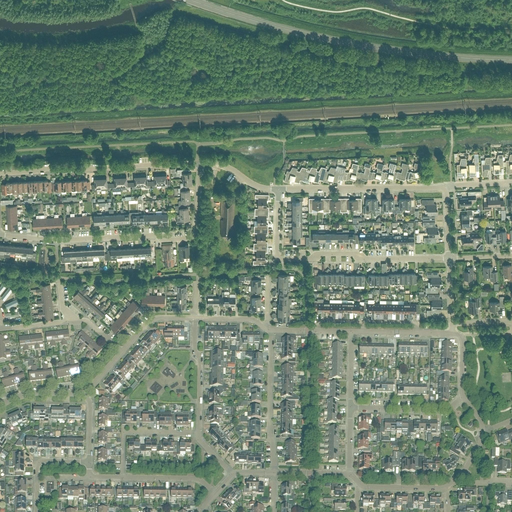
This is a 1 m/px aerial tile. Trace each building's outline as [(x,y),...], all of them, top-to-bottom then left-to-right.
[(493,161),(494,174),(499,173),(500,167),(503,167),(503,154),(498,154),(496,161),(493,161)] [(469,164),(469,177),(475,177),(476,170),(479,170),(478,157),(473,158),(472,164),(469,164)] [(481,163),(482,176),(487,176),(488,170),(491,170),(490,157),(485,157),(484,163),(481,163)] [(457,164),(457,177),(462,177),(464,171),(466,171),(466,158),(461,158),(459,164),(457,164)] [(347,172),(345,171),(344,171),(342,179),(342,181),(343,179),(345,180),(346,180),(349,179),(355,180),(355,179),(357,171),(359,165),(352,163),(351,168),(353,168),(351,173),(347,172)] [(360,172),(357,171),(355,179),(358,180),(359,178),(361,178),(361,179),(362,179),(363,179),(367,180),(367,179),(369,171),(371,165),(365,163),(364,168),(365,168),(364,173),(360,171),(360,172)] [(372,172),(369,171),(367,179),(370,180),(371,179),(374,179),(380,180),(380,179),(382,171),(384,164),(377,163),(376,168),(377,168),(376,172),(372,171),(372,172)] [(385,172),(382,171),(380,179),(383,179),(383,180),(383,179),(387,178),(392,180),(392,179),(394,171),(396,164),(390,163),(388,168),(390,168),(389,172),(385,171),(385,172)] [(397,172),(394,171),(392,179),(395,179),(395,180),(396,178),(398,178),(398,179),(399,179),(400,179),(401,179),(404,180),(405,179),(407,171),(409,164),(402,163),(401,168),(402,168),(401,172),(397,171),(397,172)] [(409,172),(407,171),(405,179),(407,179),(407,180),(408,180),(408,179),(412,178),(417,180),(419,173),(420,173),(419,171),(421,164),(415,163),(413,168),(415,168),(414,172),(410,171),(409,172)] [(297,170),(297,168),(292,167),(290,171),(287,170),(286,173),(285,174),(286,175),(284,181),(290,183),(290,179),(291,179),(294,180),(297,170)] [(299,171),(297,170),(294,180),(294,181),(299,183),(300,179),(301,179),(304,180),(306,170),(307,168),(302,167),(299,171)] [(309,171),(306,170),(304,180),(303,181),(309,183),(310,179),(311,179),(313,179),(316,170),(317,168),(311,167),(309,171)] [(319,171),(316,170),(313,179),(313,181),(318,182),(319,179),(320,179),(323,179),(326,170),(326,168),(321,167),(319,171)] [(328,171),(326,170),(323,179),(323,181),(328,182),(329,179),(330,179),(333,179),(335,170),(336,168),(331,167),(328,171)] [(338,171),(335,170),(333,179),(332,181),(338,182),(339,179),(339,178),(342,179),(342,181),(342,179),(344,171),(345,171),(346,168),(340,167),(338,171)] [(183,175),(183,179),(192,178),(191,172),(187,173),(187,169),(177,170),(177,174),(179,173),(180,175),(183,175)] [(161,184),(160,174),(154,174),(155,181),(152,181),(151,181),(151,185),(152,185),(152,187),(157,187),(158,184),(161,184)] [(166,174),(160,174),(161,184),(164,184),(165,187),(170,186),(170,180),(167,180),(166,174)] [(141,185),(140,175),(134,176),(135,182),(132,182),(132,188),(137,188),(138,185),(141,185)] [(146,175),(140,175),(141,185),(144,185),(145,188),(150,188),(150,185),(151,185),(151,181),(150,181),(147,181),(146,175)] [(121,186),(120,176),(114,177),(115,183),(112,183),(112,191),(121,191),(121,186)] [(126,176),(120,176),(121,186),(124,186),(125,189),(130,189),(130,182),(127,182),(126,176)] [(101,190),(100,177),(95,178),(95,184),(92,184),(92,191),(97,190),(101,190)] [(106,177),(100,177),(101,190),(105,190),(110,190),(110,187),(111,187),(111,183),(110,183),(107,184),(106,177)] [(180,183),(180,188),(184,188),(187,187),(187,184),(192,184),(192,178),(183,179),(183,182),(180,183)] [(47,180),(42,181),(43,189),(47,189),(47,192),(51,192),(51,189),(51,182),(48,182),(47,180)] [(86,180),(81,180),(82,189),(82,192),(87,192),(87,188),(90,188),(90,181),(87,181),(86,180)] [(61,190),(61,181),(56,181),(56,183),(53,183),(53,190),(61,190)] [(6,184),(1,184),(2,192),(2,194),(7,194),(12,194),(12,182),(6,182),(6,184)] [(181,193),(181,196),(190,196),(190,190),(185,190),(184,188),(180,188),(178,188),(178,192),(181,193)] [(258,198),(258,203),(267,203),(267,200),(269,200),(269,195),(255,194),(255,198),(258,198)] [(469,195),(469,198),(460,198),(461,205),(471,205),(471,201),(475,200),(475,195),(469,195)] [(494,205),(493,195),(487,196),(488,201),(484,201),(484,210),(491,210),(491,205),(494,205)] [(499,195),(493,195),(494,205),(497,205),(497,209),(504,209),(504,200),(500,200),(499,195)] [(178,201),(179,206),(183,205),(185,205),(185,202),(191,202),(190,196),(181,196),(182,200),(178,201)] [(288,208),(293,208),(292,207),(302,207),(302,200),(303,200),(303,197),(296,197),(296,200),(292,200),(292,203),(288,203),(288,208)] [(318,209),(318,200),(314,200),(314,198),(309,198),(309,212),(312,212),(312,209),(318,209)] [(321,200),(318,200),(318,209),(323,209),(323,212),(326,212),(326,198),(321,198),(321,200)] [(332,198),(326,198),(326,212),(330,212),(330,209),(335,209),(335,200),(332,200),(332,198)] [(338,200),(335,200),(335,209),(340,209),(340,212),(344,212),(344,198),(338,198),(338,200)] [(349,198),(344,198),(344,212),(347,212),(347,209),(352,209),(352,200),(349,200),(349,198)] [(356,200),(352,200),(352,209),(357,209),(358,212),(361,212),(361,198),(356,198),(356,200)] [(372,208),(371,199),(366,199),(366,206),(363,206),(363,213),(367,213),(372,211),(372,208)] [(377,199),(371,199),(372,208),(376,208),(376,213),(380,213),(380,206),(377,206),(377,199)] [(383,206),(380,206),(380,213),(384,213),(384,212),(388,212),(388,199),(383,199),(383,206)] [(394,199),(388,199),(388,212),(392,212),(392,213),(397,213),(397,206),(394,206),(394,199)] [(399,206),(397,206),(397,213),(401,213),(401,208),(405,208),(405,199),(399,199),(399,206)] [(411,199),(405,199),(405,208),(409,208),(409,213),(414,213),(414,206),(411,206),(411,199)] [(426,205),(426,210),(437,210),(437,209),(436,209),(436,204),(434,204),(434,199),(422,200),(422,205),(426,205)] [(221,235),(233,236),(234,202),(222,202),(221,216),(224,216),(224,220),(221,220),(221,229),(221,235)] [(255,208),(255,212),(268,212),(268,207),(267,207),(267,203),(258,203),(258,208),(255,208)] [(180,211),(180,214),(189,214),(188,208),(183,208),(183,205),(179,206),(176,206),(176,210),(180,211)] [(437,210),(426,210),(427,210),(427,215),(423,215),(423,220),(435,220),(435,215),(437,215),(437,210)] [(461,214),(462,222),(469,221),(469,217),(472,216),(472,211),(466,212),(467,214),(461,214)] [(258,215),(257,221),(266,221),(266,217),(268,217),(268,212),(255,212),(255,215),(258,215)] [(189,214),(180,214),(180,218),(177,219),(177,224),(184,223),(184,220),(189,220),(189,214)] [(138,215),(129,215),(130,222),(133,222),(133,223),(139,223),(138,215)] [(254,226),(254,229),(268,230),(268,224),(266,224),(266,221),(257,221),(257,226),(254,226)] [(469,221),(462,222),(462,229),(467,229),(467,231),(472,231),(472,226),(470,226),(469,221)] [(427,227),(428,232),(438,232),(437,227),(435,227),(435,222),(423,222),(423,227),(427,227)] [(257,233),(257,238),(266,238),(266,235),(268,235),(268,230),(254,229),(254,233),(257,233)] [(496,244),(495,230),(491,230),(492,232),(486,232),(486,242),(491,241),(491,242),(492,243),(492,244),(496,244)] [(500,230),(495,230),(496,244),(500,243),(500,242),(501,242),(501,241),(506,241),(506,231),(500,231),(500,230)] [(355,232),(349,232),(349,233),(349,241),(350,241),(353,241),(353,243),(358,243),(358,235),(355,235),(355,232)] [(438,232),(428,232),(428,233),(429,237),(424,238),(424,243),(436,242),(436,238),(439,238),(438,232)] [(474,233),(474,235),(473,235),(473,236),(473,237),(462,237),(463,245),(473,244),(473,240),(482,239),(481,232),(474,233)] [(254,243),(254,246),(267,247),(267,242),(265,242),(266,238),(257,238),(257,243),(254,243)] [(171,265),(174,265),(172,244),(162,245),(163,256),(165,255),(165,266),(171,266),(171,265)] [(189,257),(188,245),(185,245),(185,246),(179,246),(180,261),(184,260),(183,258),(189,257)] [(256,250),(256,255),(265,255),(265,252),(267,252),(267,247),(254,246),(253,250),(256,250)] [(28,247),(27,258),(32,259),(32,261),(35,261),(36,253),(33,252),(34,247),(28,247)] [(145,247),(145,256),(146,259),(151,258),(154,257),(154,251),(151,251),(151,247),(145,247)] [(104,248),(98,249),(99,257),(105,257),(105,260),(108,260),(108,253),(105,254),(104,248)] [(107,250),(108,253),(108,260),(117,259),(117,258),(116,249),(110,249),(111,250),(107,250)] [(71,262),(70,250),(64,251),(64,256),(61,256),(62,262),(71,262)] [(265,255),(256,255),(256,260),(253,260),(253,264),(267,264),(267,259),(265,259),(265,255)] [(509,277),(509,280),(511,280),(511,271),(511,272),(511,265),(503,266),(503,273),(504,273),(504,277),(508,277),(509,277)] [(490,276),(490,280),(498,280),(497,271),(493,271),(492,266),(483,266),(483,277),(490,276)] [(464,271),(464,279),(473,279),(473,280),(476,280),(476,274),(472,274),(472,271),(473,271),(473,267),(467,267),(467,271),(464,271)] [(430,282),(441,282),(441,277),(439,277),(439,272),(426,272),(426,277),(431,277),(431,282),(430,282)] [(415,273),(410,273),(410,282),(418,282),(418,275),(415,275),(415,273)] [(251,280),(251,285),(261,285),(261,279),(258,279),(258,274),(245,276),(245,280),(251,280)] [(323,283),(323,274),(318,274),(318,275),(315,276),(315,288),(318,288),(318,283),(323,283)] [(178,286),(177,291),(186,291),(186,286),(179,286),(179,283),(173,282),(173,286),(178,286)] [(441,282),(430,282),(428,282),(428,287),(426,287),(426,292),(438,292),(438,288),(440,288),(440,283),(441,283),(441,282)] [(250,291),(249,294),(258,294),(258,291),(261,291),(261,285),(251,285),(251,291),(250,291)] [(9,286),(0,297),(0,298),(3,301),(13,289),(9,286)] [(73,297),(78,301),(87,290),(85,288),(82,292),(80,289),(73,297)] [(78,301),(82,304),(88,297),(86,295),(89,291),(87,290),(78,301)] [(208,305),(213,305),(213,297),(208,296),(208,292),(205,292),(205,298),(208,298),(208,305)] [(230,297),(230,306),(235,306),(235,299),(238,299),(238,292),(235,292),(235,297),(230,297)] [(251,297),(251,303),(261,303),(261,297),(258,297),(258,294),(249,294),(249,297),(251,297)] [(431,304),(431,305),(442,305),(442,299),(440,299),(440,294),(427,294),(427,299),(432,299),(432,304),(431,304)] [(82,304),(86,308),(96,297),(94,296),(91,299),(88,297),(82,304)] [(472,301),(469,301),(469,308),(468,308),(468,313),(477,312),(477,303),(481,303),(480,296),(472,297),(472,301)] [(490,302),(490,311),(495,310),(495,313),(501,313),(501,307),(504,307),(504,296),(499,297),(500,302),(490,302)] [(16,299),(4,303),(6,309),(18,303),(22,302),(20,297),(16,299)] [(86,308),(90,312),(97,304),(94,302),(97,299),(96,297),(86,308)] [(128,301),(127,303),(137,312),(141,307),(133,300),(131,303),(128,301)] [(321,318),(323,318),(323,302),(317,302),(318,300),(314,300),(314,310),(317,310),(317,312),(321,312),(321,314),(321,318)] [(177,302),(177,308),(172,307),(172,311),(179,311),(179,308),(186,308),(186,302),(177,302)] [(371,312),(371,318),(373,318),(374,315),(374,303),(368,303),(368,302),(364,302),(364,308),(368,308),(367,312),(371,312)] [(90,312),(95,316),(104,305),(103,303),(100,307),(97,304),(90,312)] [(128,306),(125,309),(133,316),(137,312),(127,303),(125,304),(128,306)] [(261,303),(251,303),(251,309),(249,309),(249,312),(257,312),(257,309),(261,309),(261,303)] [(360,303),(353,303),(353,312),(357,312),(357,314),(359,315),(359,312),(363,312),(364,305),(360,305),(360,303)] [(410,304),(410,319),(412,319),(412,313),(419,313),(419,304),(410,304)] [(104,305),(95,316),(99,319),(106,312),(103,310),(106,306),(104,305)] [(442,305),(431,305),(431,310),(427,310),(427,315),(439,315),(439,310),(441,310),(441,305),(442,305)] [(120,310),(119,311),(129,320),(133,316),(125,309),(123,312),(120,310)] [(120,315),(118,318),(125,325),(129,320),(119,311),(118,313),(120,315)] [(112,319),(111,320),(121,329),(125,325),(118,318),(115,321),(112,319)] [(121,329),(111,320),(110,322),(112,324),(110,327),(117,334),(121,329)] [(208,340),(214,340),(214,327),(208,327),(208,333),(205,333),(205,343),(208,343),(208,340)] [(173,337),(173,328),(167,328),(167,333),(164,332),(164,339),(173,339),(173,337)] [(178,328),(178,337),(184,338),(184,339),(187,339),(187,333),(184,333),(184,329),(178,328)] [(236,343),(239,343),(239,340),(239,336),(237,336),(237,328),(231,328),(231,330),(231,341),(236,341),(236,343)] [(78,348),(80,350),(89,339),(82,332),(77,337),(80,340),(78,342),(81,345),(78,348)] [(242,344),(248,345),(248,334),(242,333),(242,340),(239,340),(239,343),(239,349),(242,349),(242,344)] [(150,334),(146,338),(154,345),(160,338),(155,334),(153,336),(150,334)] [(254,334),(254,345),(259,345),(259,352),(262,352),(263,341),(260,341),(260,334),(254,334)] [(282,345),(283,345),(283,344),(293,345),(293,341),(296,341),(296,336),(289,336),(289,339),(282,339),(282,345)] [(154,345),(146,338),(143,342),(146,345),(144,347),(149,351),(154,345)] [(84,348),(87,350),(93,342),(89,339),(80,350),(81,351),(84,348)] [(441,344),(441,349),(452,350),(452,344),(448,344),(448,341),(439,340),(439,344),(441,344)] [(86,356),(88,357),(98,346),(93,342),(87,350),(89,352),(86,356)] [(98,346),(88,357),(90,359),(93,355),(95,358),(102,350),(98,346)] [(137,348),(134,352),(140,358),(144,354),(145,355),(147,353),(143,349),(141,351),(137,348)] [(140,358),(134,352),(130,357),(133,359),(131,362),(136,366),(138,364),(137,362),(140,358)] [(254,362),(263,362),(263,356),(256,356),(256,353),(250,353),(246,353),(246,356),(250,358),(254,358),(254,362)] [(283,355),(283,354),(282,354),(282,360),(289,360),(288,363),(295,363),(295,359),(294,358),(292,358),(292,355),(283,355)] [(74,361),(71,361),(74,375),(80,374),(78,364),(75,365),(74,361)] [(250,371),(256,371),(256,368),(262,368),(263,362),(254,362),(254,366),(250,366),(250,371)] [(63,363),(60,363),(63,378),(69,377),(67,367),(63,367),(63,363)] [(125,363),(121,367),(128,373),(131,369),(132,370),(135,367),(130,363),(128,365),(125,363)] [(281,372),(283,372),(293,372),(293,367),(295,367),(295,364),(288,364),(288,367),(282,367),(281,372)] [(436,372),(436,375),(442,375),(442,372),(451,372),(451,367),(441,366),(441,372),(436,372)] [(128,373),(121,367),(117,371),(120,374),(118,376),(123,380),(125,378),(124,377),(128,373)] [(15,375),(12,376),(15,386),(20,384),(16,370),(14,371),(15,375)] [(18,370),(16,370),(20,384),(26,382),(23,373),(19,374),(18,370)] [(253,376),(253,380),(262,380),(262,374),(256,374),(256,371),(250,371),(250,376),(253,376)] [(7,373),(5,374),(9,387),(15,386),(12,376),(8,377),(7,373)] [(9,387),(5,374),(3,374),(4,378),(1,380),(3,389),(9,387)] [(438,378),(438,384),(449,384),(449,378),(442,378),(442,375),(436,375),(436,378),(438,378)] [(112,377),(108,381),(115,387),(118,383),(120,384),(122,382),(117,378),(115,380),(112,377)] [(250,384),(250,389),(253,389),(256,389),(256,386),(262,387),(262,380),(253,380),(253,384),(250,384)] [(115,387),(108,381),(104,386),(108,388),(106,391),(110,395),(112,393),(111,391),(115,387)] [(223,381),(210,381),(210,387),(218,387),(218,390),(224,390),(227,390),(228,390),(228,387),(227,387),(223,384),(223,381)] [(252,394),(252,397),(261,398),(261,392),(253,392),(253,389),(250,389),(247,389),(247,394),(252,394)] [(209,398),(219,399),(221,399),(221,396),(224,393),(226,394),(227,390),(224,390),(218,390),(215,390),(215,393),(209,392),(209,393),(208,394),(208,397),(209,398)] [(106,399),(99,399),(99,405),(108,405),(111,405),(111,400),(112,400),(112,397),(106,396),(106,399)] [(214,407),(215,407),(222,407),(222,408),(223,408),(223,405),(219,404),(219,399),(209,398),(209,399),(208,400),(208,403),(209,404),(214,404),(214,407)] [(281,410),(282,410),(292,410),(292,405),(295,405),(295,402),(288,402),(288,405),(281,405),(281,410)] [(106,411),(106,414),(112,414),(112,411),(107,411),(108,405),(99,405),(99,411),(106,411)] [(209,416),(219,416),(219,410),(222,410),(222,408),(222,407),(215,407),(215,410),(209,410),(209,411),(208,411),(208,415),(209,416)] [(30,420),(39,420),(40,409),(34,409),(34,412),(31,412),(30,420)] [(39,420),(48,420),(49,412),(46,412),(46,409),(40,409),(39,420)] [(57,420),(57,418),(58,409),(52,409),(51,412),(49,412),(48,420),(57,420)] [(57,420),(66,420),(66,413),(63,413),(64,410),(58,409),(57,418),(57,420)] [(131,411),(131,422),(136,422),(136,418),(139,418),(140,412),(140,409),(136,409),(136,411),(131,411)] [(66,420),(75,420),(75,410),(69,410),(69,413),(66,413),(66,420)] [(75,410),(75,420),(84,420),(84,413),(81,413),(81,410),(75,410)] [(131,422),(131,411),(128,411),(128,413),(125,413),(125,412),(122,412),(122,420),(125,420),(125,422),(131,422)] [(142,423),(148,423),(148,414),(143,414),(143,412),(140,412),(139,418),(142,418),(142,423)] [(154,418),(157,419),(157,415),(157,412),(154,412),(154,414),(148,414),(148,423),(154,423),(154,418)] [(183,414),(182,426),(188,426),(188,422),(191,422),(191,415),(188,415),(188,413),(182,412),(182,414),(183,414)] [(19,413),(14,415),(17,423),(23,421),(23,422),(26,421),(23,414),(21,416),(19,413)] [(165,414),(165,425),(171,425),(171,421),(174,421),(174,415),(171,415),(171,413),(165,413),(165,414)] [(99,416),(99,422),(107,422),(107,417),(117,417),(117,414),(112,414),(106,414),(106,417),(99,416)] [(160,425),(165,425),(165,414),(160,414),(160,415),(157,415),(157,419),(156,423),(160,423),(160,425)] [(177,426),(182,426),(183,414),(182,414),(174,414),(174,415),(174,421),(177,421),(177,426)] [(17,423),(14,415),(8,418),(10,420),(7,422),(10,428),(13,427),(12,425),(17,423)] [(219,416),(209,416),(208,417),(207,421),(209,422),(215,422),(215,425),(221,425),(222,419),(219,419),(219,416)] [(358,419),(358,425),(368,425),(368,421),(371,421),(371,416),(365,416),(365,419),(358,419)] [(385,431),(390,431),(391,421),(385,421),(385,427),(382,427),(381,433),(385,434),(385,431)] [(407,434),(411,434),(411,428),(408,428),(408,421),(402,421),(402,432),(408,432),(407,434)] [(414,432),(419,432),(420,422),(414,421),(414,426),(411,425),(411,428),(411,434),(414,434),(414,432)] [(106,428),(106,431),(112,431),(112,428),(107,428),(107,422),(99,422),(98,428),(106,428)] [(431,422),(431,432),(437,432),(437,435),(440,435),(440,429),(437,428),(437,422),(431,422)] [(209,435),(213,440),(220,434),(217,431),(219,429),(217,426),(217,425),(211,425),(210,428),(213,431),(209,435)] [(364,431),(364,434),(371,434),(371,429),(368,429),(368,425),(358,425),(358,431),(364,431)] [(1,430),(0,431),(0,436),(7,441),(11,433),(5,429),(3,431),(1,430)] [(282,430),(280,430),(280,436),(287,436),(287,439),(294,439),(294,436),(291,436),(291,431),(282,430)] [(98,434),(98,439),(107,439),(107,434),(112,434),(112,431),(106,431),(106,434),(98,434)] [(510,441),(511,439),(511,431),(507,433),(506,431),(496,435),(500,444),(502,443),(502,442),(510,440),(510,441)] [(213,440),(218,444),(226,436),(224,434),(222,436),(220,434),(213,440)] [(260,434),(251,434),(251,439),(246,439),(246,442),(252,442),(252,439),(260,439),(260,434)] [(358,437),(358,443),(368,443),(368,440),(370,440),(371,434),(364,434),(364,437),(358,437)] [(467,440),(459,434),(458,435),(455,440),(456,440),(454,443),(458,445),(466,450),(468,448),(469,448),(470,445),(465,442),(467,440)] [(218,444),(217,445),(221,450),(228,444),(231,441),(226,436),(218,444)] [(105,445),(105,448),(112,448),(112,445),(107,445),(107,439),(98,439),(98,445),(105,445)] [(299,440),(290,440),(290,443),(285,443),(285,448),(286,448),(296,448),(296,444),(299,445),(299,440)] [(140,452),(143,452),(143,446),(140,446),(140,441),(134,441),(134,450),(140,450),(140,452)] [(151,453),(151,450),(151,441),(146,441),(146,446),(143,446),(143,452),(151,453)] [(157,453),(160,453),(160,446),(157,446),(157,441),(151,441),(151,450),(157,450),(157,453)] [(168,453),(168,450),(168,441),(163,441),(163,446),(160,446),(160,453),(163,453),(168,453)] [(174,453),(177,453),(177,446),(174,446),(174,442),(168,441),(168,450),(168,453),(174,453)] [(185,453),(185,450),(185,442),(180,442),(180,447),(177,446),(177,453),(180,453),(185,453)] [(185,442),(185,450),(191,451),(191,453),(194,453),(194,447),(191,447),(191,442),(185,442)] [(368,443),(358,443),(358,449),(364,449),(364,452),(370,453),(370,447),(368,447),(368,443)] [(228,453),(230,455),(234,451),(236,449),(234,447),(234,446),(232,444),(230,446),(228,444),(221,450),(226,454),(228,453)] [(466,450),(458,445),(455,450),(452,448),(450,451),(457,456),(459,453),(464,456),(466,453),(465,453),(466,450)] [(98,451),(98,456),(107,456),(107,451),(112,451),(112,448),(105,448),(105,451),(98,451)] [(235,464),(241,464),(242,455),(242,452),(238,452),(235,452),(234,451),(230,455),(232,457),(232,460),(235,460),(235,464)] [(16,456),(16,462),(24,462),(24,456),(24,453),(16,453),(16,456)] [(254,456),(254,465),(261,465),(261,461),(264,461),(264,454),(258,453),(258,456),(254,456)] [(359,457),(359,463),(369,464),(369,460),(372,460),(372,455),(366,454),(365,457),(359,457)] [(402,472),(408,472),(408,462),(404,462),(404,454),(399,454),(399,458),(399,467),(399,468),(402,468),(402,472)] [(107,456),(98,456),(98,462),(105,462),(105,465),(115,465),(115,462),(107,462),(107,456)] [(443,462),(442,464),(443,466),(444,465),(448,472),(453,468),(454,469),(457,467),(456,465),(459,459),(454,456),(450,458),(451,460),(447,463),(446,460),(443,462)] [(286,458),(285,458),(285,463),(292,464),(292,467),(299,467),(299,461),(296,461),(296,458),(286,458)] [(392,467),(399,467),(399,458),(389,458),(389,462),(382,462),(382,469),(385,469),(385,472),(392,472),(392,467)] [(408,462),(408,472),(415,472),(415,468),(418,468),(418,458),(413,458),(412,462),(408,462)] [(426,473),(429,473),(429,462),(423,462),(423,459),(419,459),(419,467),(423,467),(423,471),(426,471),(426,473)] [(429,462),(429,473),(432,473),(433,472),(435,472),(435,467),(438,467),(439,460),(435,460),(435,462),(429,462)] [(497,473),(506,473),(507,463),(498,463),(498,460),(494,460),(494,467),(498,467),(497,473)] [(359,463),(359,470),(365,470),(365,473),(371,473),(371,467),(369,467),(369,464),(359,463)] [(24,467),(15,467),(15,473),(16,473),(16,476),(23,476),(23,473),(24,473),(24,467)] [(26,479),(15,479),(15,488),(26,488),(26,482),(26,479)] [(249,490),(252,490),(253,481),(247,481),(246,487),(244,487),(243,494),(249,494),(249,490)] [(252,490),(252,493),(256,493),(263,494),(264,487),(258,487),(259,482),(253,481),(252,490)] [(281,486),(281,491),(291,491),(293,491),(297,486),(297,483),(289,482),(289,486),(281,486)] [(335,492),(335,496),(346,496),(346,488),(337,488),(338,484),(331,484),(331,492),(335,492)] [(26,488),(15,488),(15,497),(16,497),(26,497),(26,494),(26,488)] [(59,497),(68,497),(68,489),(68,488),(62,488),(62,489),(59,489),(59,497)] [(79,489),(78,498),(79,498),(79,499),(83,499),(83,501),(87,501),(87,489),(84,489),(84,488),(78,488),(78,489),(79,489)] [(465,489),(465,492),(458,492),(458,500),(470,501),(470,494),(472,494),(472,496),(476,496),(476,489),(465,489)] [(230,491),(226,495),(233,501),(235,499),(237,501),(241,497),(236,493),(234,495),(230,491)] [(291,491),(281,491),(281,497),(289,497),(289,500),(295,500),(295,497),(293,497),(293,491),(291,491)] [(496,498),(498,498),(498,505),(507,505),(507,501),(511,502),(511,492),(508,492),(508,497),(504,497),(505,493),(495,493),(495,497),(496,497),(496,498)] [(233,501),(226,495),(222,500),(226,504),(224,506),(229,510),(233,506),(230,504),(233,501)] [(363,504),(368,504),(369,495),(363,495),(363,502),(360,502),(360,508),(363,508),(363,504)] [(373,509),(377,509),(377,502),(374,502),(374,495),(369,495),(368,504),(374,504),(373,509)] [(380,504),(385,504),(385,495),(380,495),(379,502),(377,502),(377,509),(380,509),(380,504)] [(390,509),(393,509),(393,503),(391,503),(391,495),(385,495),(385,504),(390,504),(390,509)] [(396,504),(402,504),(402,496),(396,496),(396,503),(393,503),(393,509),(396,509),(396,504)] [(407,509),(410,509),(410,503),(407,503),(407,496),(402,496),(402,504),(407,505),(407,509)] [(413,505),(418,505),(419,496),(413,496),(413,503),(410,503),(410,509),(413,510),(413,505)] [(423,510),(427,510),(427,503),(424,503),(424,496),(419,496),(418,505),(424,505),(423,510)] [(430,505),(435,505),(435,496),(430,496),(429,503),(427,503),(427,510),(430,510),(430,505)] [(435,496),(435,505),(440,505),(440,510),(443,510),(443,504),(441,504),(441,497),(435,496)] [(26,497),(16,497),(16,500),(15,500),(15,506),(17,506),(26,506),(26,500),(26,497)] [(281,506),(281,511),(291,511),(293,511),(295,506),(295,502),(289,502),(289,506),(281,506)] [(335,510),(339,510),(345,510),(345,503),(338,503),(338,502),(335,502),(335,510)] [(252,506),(252,511),(263,511),(264,507),(256,506),(256,503),(249,503),(249,506),(252,506)]
